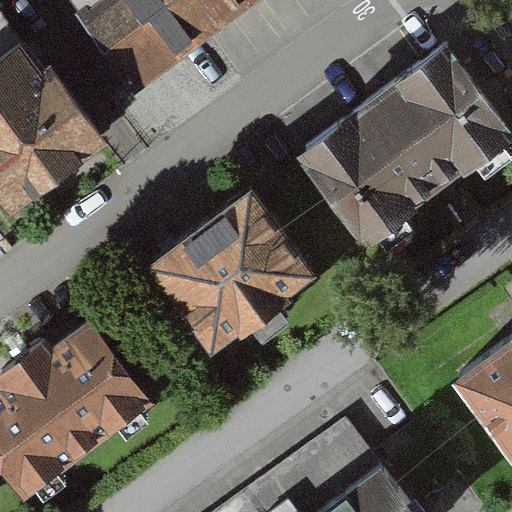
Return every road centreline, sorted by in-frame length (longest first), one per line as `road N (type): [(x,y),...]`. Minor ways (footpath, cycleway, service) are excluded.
road 1 (residential): [(398,0),(0,292)]
road 2 (residential): [(122,511),(511,230)]
